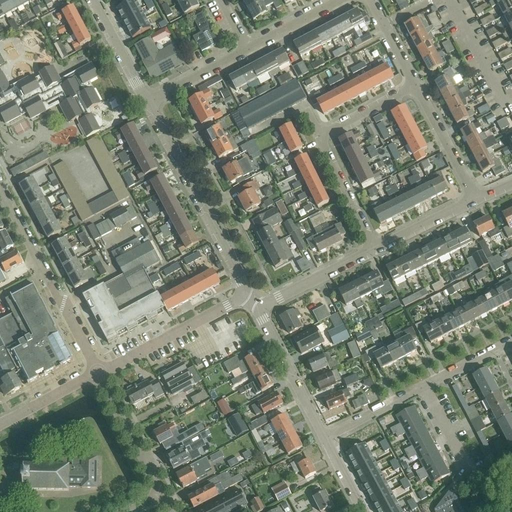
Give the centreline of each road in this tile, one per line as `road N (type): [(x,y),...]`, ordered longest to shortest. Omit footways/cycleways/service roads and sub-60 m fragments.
road 1 (residential): [(256,309),(147,104)]
road 2 (residential): [(0,191),(97,374)]
road 3 (residential): [(97,374),(179,330),(212,330),(256,309)]
road 4 (residential): [(322,439),(256,309)]
road 5 (residential): [(158,494),(97,374)]
road 6 (residential): [(256,309),(371,249)]
road 7 (residential): [(475,199),(417,87)]
road 8 (residential): [(371,249),(321,136)]
